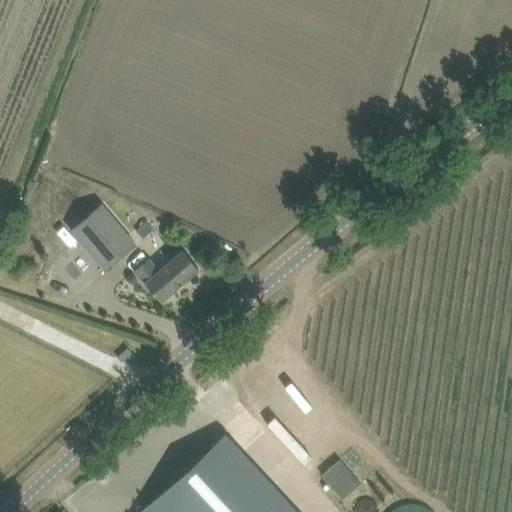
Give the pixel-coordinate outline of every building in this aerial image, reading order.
[(3,141),(0,151),(0,257),(33,150),(3,141)] [(134,243),(100,204),(69,230),(103,269),(134,243)] [(146,221),(135,231),(141,238),(152,228),(147,221),(146,221)] [(147,258),(133,270),(159,301),(197,268),(181,250),(157,271),(147,258)] [(348,353),(313,376),(328,399),(363,375),(348,353)] [(297,511),(223,432),(136,511),(297,511)] [(324,439),(303,454),(310,463),(331,448),(324,439)] [(339,460),(321,475),(342,499),(359,484),(339,460)]
